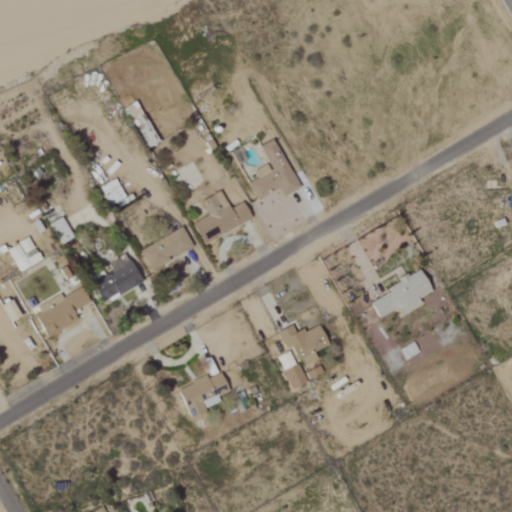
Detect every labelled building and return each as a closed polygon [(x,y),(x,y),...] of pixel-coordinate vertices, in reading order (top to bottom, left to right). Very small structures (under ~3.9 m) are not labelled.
[(257,146),(265,163),(251,171),(255,178),(246,183),(255,200),(276,189),(280,197),(296,189),(271,139),(257,146)] [(99,186),(106,205),(122,198),(114,180),(99,186)] [(240,202),(227,209),(217,191),(198,201),(206,216),(190,224),(201,244),(249,219),(240,202)] [(47,224),(59,245),(70,238),(58,217),(47,224)] [(137,249),(148,271),(167,262),(166,259),(189,247),(181,229),(137,249)] [(6,248),(16,271),(38,262),(27,238),(6,248)] [(139,283),(128,260),(119,264),(117,260),(100,268),(104,275),(89,282),(99,303),(139,283)] [(428,292),(416,270),(384,287),(387,293),(368,303),(376,318),(398,307),(401,313),(418,304),(416,299),(428,292)] [(30,310),(43,337),(75,322),(71,312),(87,305),(79,288),(60,297),(59,297),(30,310)] [(0,305),(7,322),(17,318),(9,300),(0,304),(0,305)] [(275,332),(282,347),(288,344),(298,367),(314,359),(311,352),(325,346),(315,324),(293,335),(289,325),(275,332)] [(303,383),(287,351),(274,357),(290,390),(303,383)] [(320,373),(316,367),(303,374),(306,380),(320,373)]
